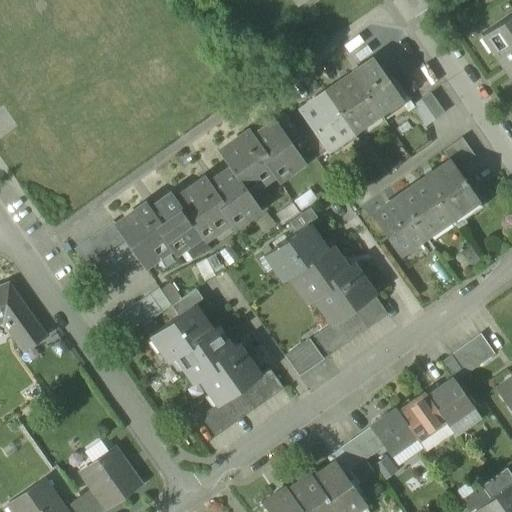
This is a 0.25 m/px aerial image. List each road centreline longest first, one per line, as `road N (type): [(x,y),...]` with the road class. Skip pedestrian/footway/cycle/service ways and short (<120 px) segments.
road 1 (residential): [(25,251),(372,16),(411,2)]
road 2 (residential): [(511,264),(196,490)]
road 3 (residential): [(25,251),(196,490)]
road 4 (residential): [(511,154),(411,2)]
